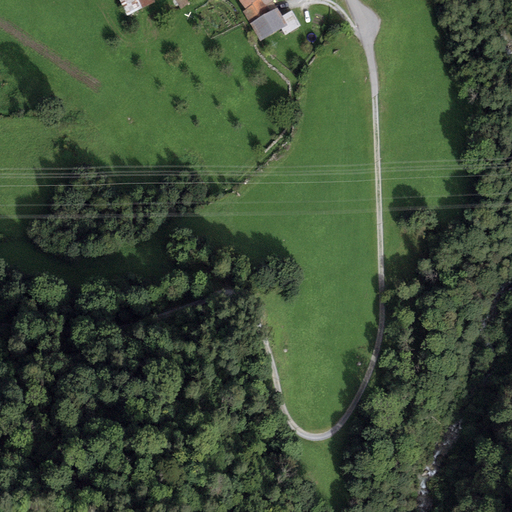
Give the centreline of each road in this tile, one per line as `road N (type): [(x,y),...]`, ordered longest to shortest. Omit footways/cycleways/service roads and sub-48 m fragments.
road 1 (track): [(376,93),(385,318),(374,371),(337,429),(322,438),(299,432),(284,415),(275,367),(247,302),(236,295),(89,332),(0,328)]
road 2 (track): [(123,511),(42,479),(0,447)]
